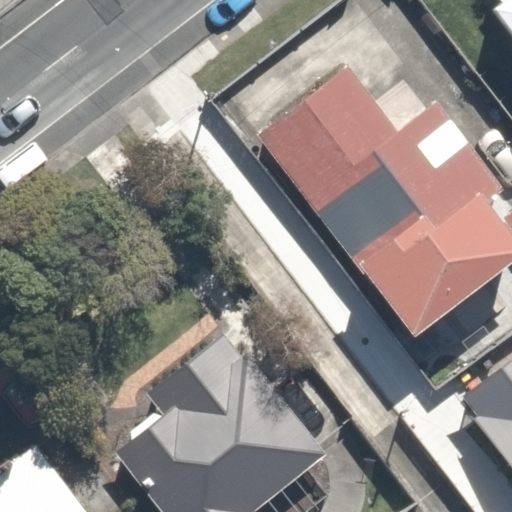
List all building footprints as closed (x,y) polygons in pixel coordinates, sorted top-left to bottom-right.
[(368,0),(353,0),(217,96),(389,341),(511,254),(511,184),(503,191),(368,0)] [(511,0),(474,0),(511,45),(511,0)] [(142,399),(100,429),(159,511),(255,511),(247,499),(319,448),(222,312),(127,379),(142,399)] [(511,343),(441,396),(511,491),(511,343)] [(0,511),(87,511),(28,425),(0,443),(0,511)]
